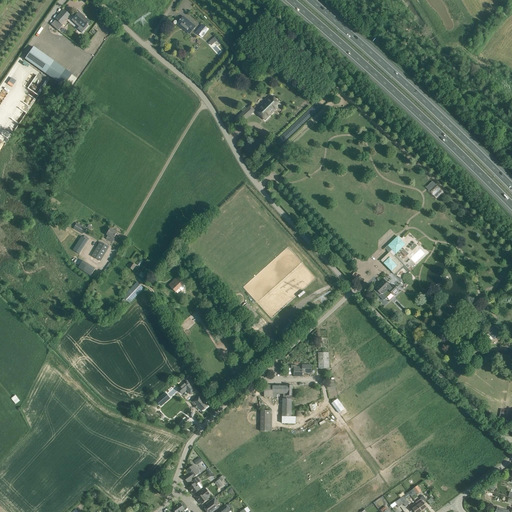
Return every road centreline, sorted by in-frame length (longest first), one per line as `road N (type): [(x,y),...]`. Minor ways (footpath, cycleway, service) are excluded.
road 1 (unclassified): [(352,289),(260,190),(205,97),(97,0)]
road 2 (motorway): [(289,0),(511,206)]
road 3 (motorway): [(511,187),(309,0)]
road 4 (unclassified): [(172,490),(190,441),(352,289)]
road 5 (unclassified): [(507,441),(352,289)]
